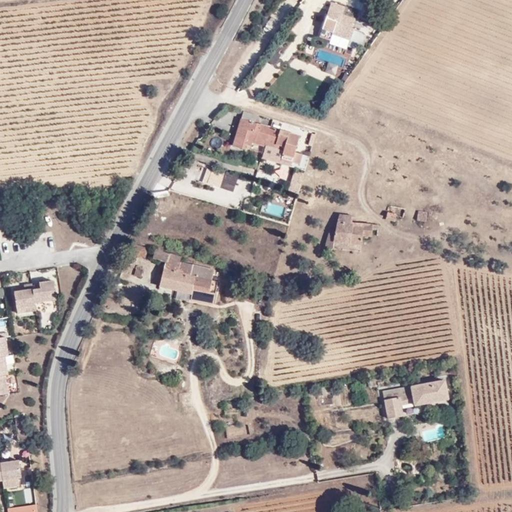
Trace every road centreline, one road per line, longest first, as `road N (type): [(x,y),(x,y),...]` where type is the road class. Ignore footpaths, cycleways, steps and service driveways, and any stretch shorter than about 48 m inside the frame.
road 1 (unclassified): [(108,259),(240,0)]
road 2 (unclassified): [(61,511),(60,369),(108,259)]
road 3 (unknown): [(89,511),(209,493)]
